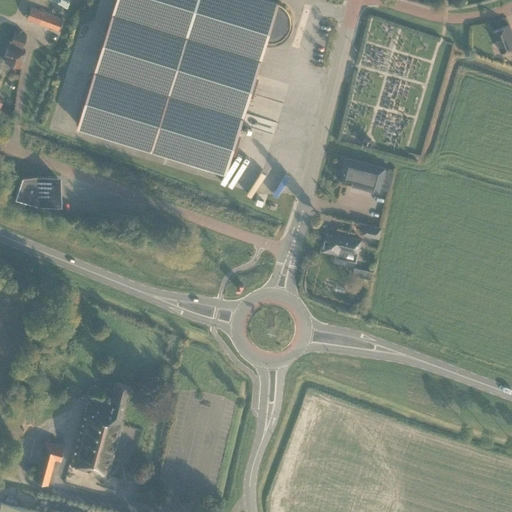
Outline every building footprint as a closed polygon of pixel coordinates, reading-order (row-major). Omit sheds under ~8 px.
[(233,150),(239,131),(237,130),(249,92),(251,93),(256,73),(255,73),(265,40),(271,41),(276,40),(281,38),(285,35),(288,31),(290,26),(291,21),(291,16),(289,11),(286,7),(282,4),(277,1),(277,0),(118,0),(80,126),(192,159),(191,163),(210,168),(211,166),(225,170),(232,150),(233,150)] [(26,18),(38,22),(43,10),(31,6),(26,18)] [(43,10),(38,22),(58,29),(62,17),(43,10)] [(511,35),(511,34),(511,33),(511,30),(510,24),(493,30),(501,51),(511,46),(511,35)] [(25,50),(21,48),(27,34),(14,29),(9,44),(8,44),(4,55),(6,56),(5,60),(20,65),(25,50)] [(363,144),(371,147),(373,140),(372,140),(372,139),(365,138),(363,144)] [(228,183),(242,160),(236,156),(222,179),(228,183)] [(379,190),(386,166),(346,156),(342,167),(339,180),(341,180),(352,183),(374,189),(379,190)] [(253,161),(240,185),(251,191),(264,167),(253,161)] [(38,204),(61,203),(60,180),(37,180),(22,175),(15,195),(38,204)] [(362,233),(379,238),(382,227),(365,222),(362,233)] [(338,255),(357,260),(362,239),(338,233),(337,236),(327,233),(323,248),(338,252),(338,255)] [(372,278),(373,271),(355,266),(353,274),(372,278)] [(88,400),(80,432),(72,464),(109,474),(124,419),(121,418),(130,384),(116,380),(111,399),(108,398),(106,405),(88,400)] [(103,402),(105,396),(93,393),(91,399),(103,402)] [(44,439),(34,478),(48,482),(55,457),(60,459),(64,444),(44,439)] [(0,511),(47,511),(16,504),(17,498),(6,495),(5,501),(1,500),(0,502),(0,511)]
